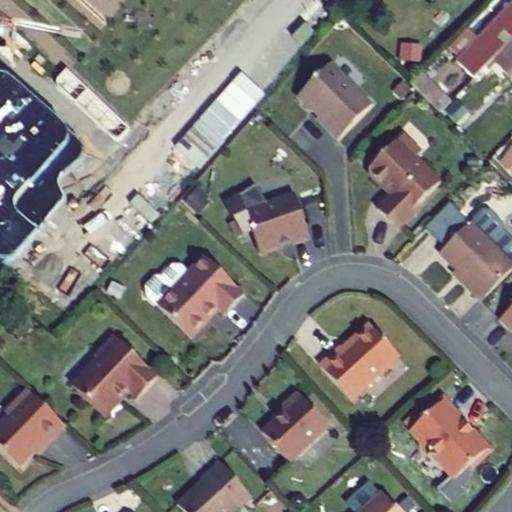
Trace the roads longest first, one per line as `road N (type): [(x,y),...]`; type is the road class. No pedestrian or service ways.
road 1 (residential): [(41,511),(198,419),(322,284),(360,275),(398,291)]
road 2 (residential): [(295,0),(36,277)]
road 3 (unknown): [(373,278),(360,206),(307,142)]
road 4 (residential): [(398,291),(511,397)]
